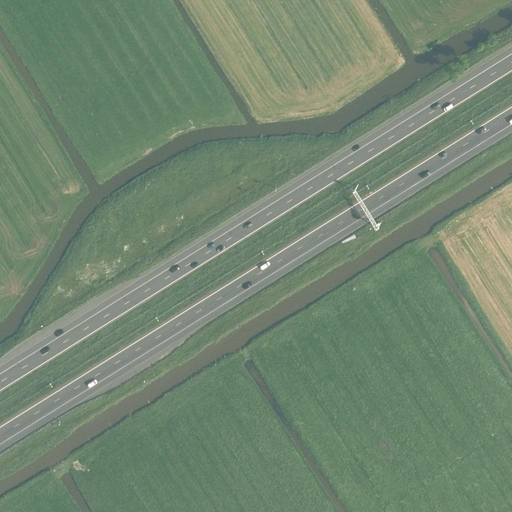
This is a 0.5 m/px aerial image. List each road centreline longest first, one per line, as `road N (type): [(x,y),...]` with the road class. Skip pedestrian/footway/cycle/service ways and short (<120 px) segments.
road 1 (motorway): [(0,440),(511,120)]
road 2 (motorway): [(511,62),(0,382)]
